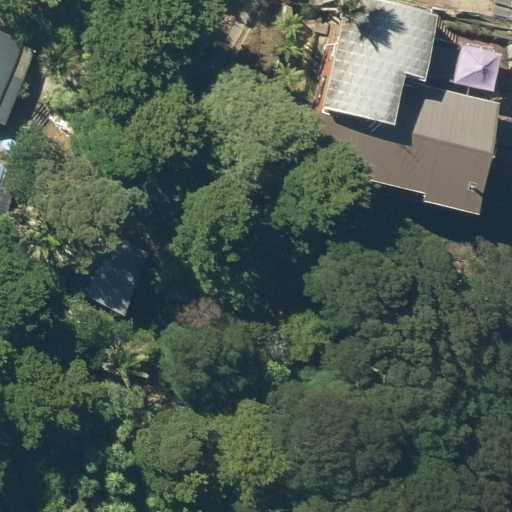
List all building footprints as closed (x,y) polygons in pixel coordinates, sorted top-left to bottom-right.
[(511,0),(430,0),(429,5),(511,25),(511,0)] [(414,209),(470,221),(497,104),(407,83),(421,20),(337,1),(298,173),(417,200),(414,209)] [(0,117),(31,41),(0,29),(0,117)] [(91,232),(61,291),(113,316),(142,258),(91,232)] [(247,331),(275,333),(277,315),(247,312),(247,331)]
